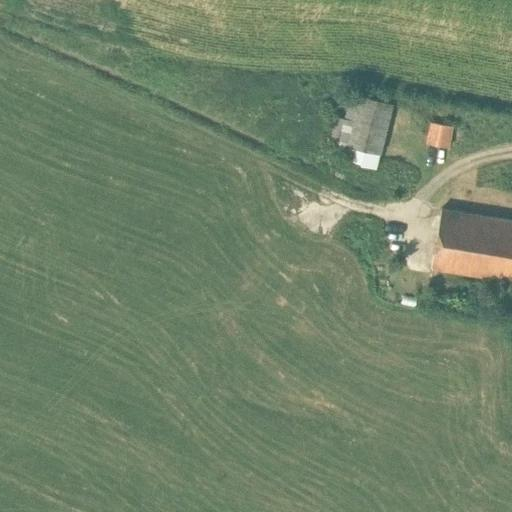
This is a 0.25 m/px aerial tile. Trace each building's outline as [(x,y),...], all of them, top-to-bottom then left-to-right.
[(362,95),(338,89),(325,139),(349,145),(362,95)] [(391,102),(362,95),(349,145),(378,153),(391,102)] [(452,125),(431,121),(427,143),(448,146),(452,125)] [(378,153),(349,145),(346,159),(375,166),(378,153)] [(511,219),(441,207),(431,266),(511,279),(511,219)]
